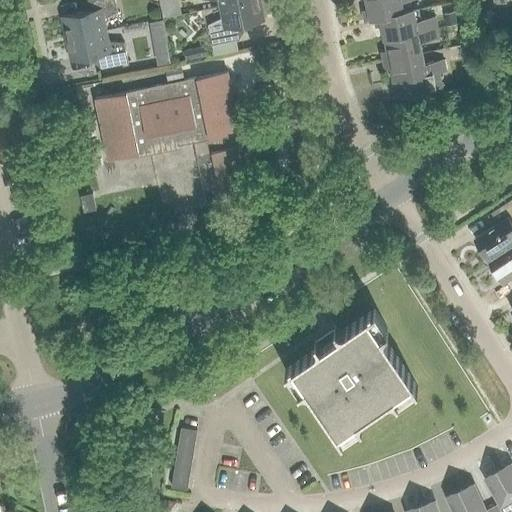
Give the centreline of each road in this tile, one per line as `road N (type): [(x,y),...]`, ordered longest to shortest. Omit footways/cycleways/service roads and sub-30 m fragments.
road 1 (unclassified): [(34,402),(125,372),(362,222),(391,194)]
road 2 (residential): [(511,430),(398,489),(350,502),(294,507),(202,499)]
road 3 (residential): [(391,194),(511,376)]
road 4 (residential): [(391,194),(340,107),(313,0)]
road 5 (unclassified): [(391,194),(511,116)]
